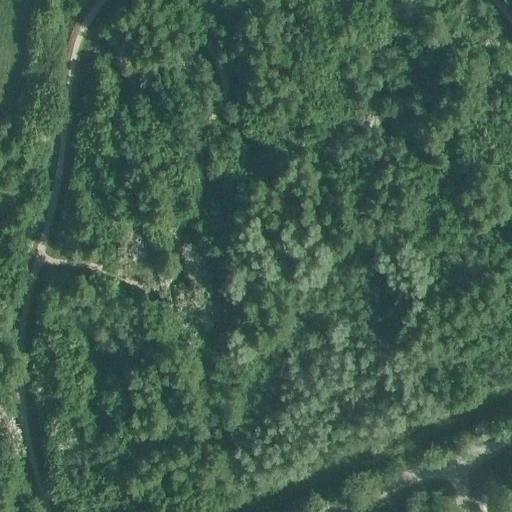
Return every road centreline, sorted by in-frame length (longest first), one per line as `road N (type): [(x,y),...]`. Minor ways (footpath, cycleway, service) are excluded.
road 1 (track): [(511,384),(212,511)]
road 2 (unclassified): [(334,511),(511,434)]
